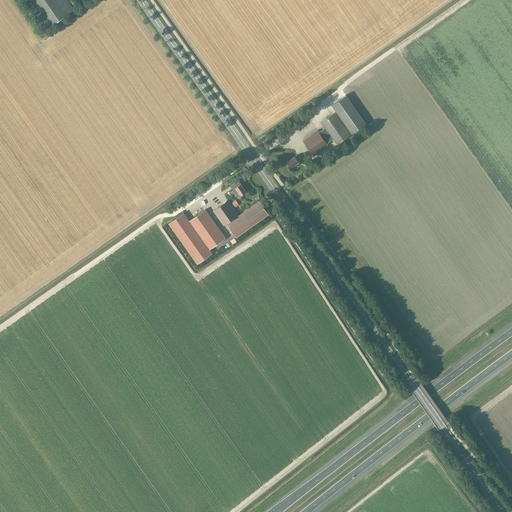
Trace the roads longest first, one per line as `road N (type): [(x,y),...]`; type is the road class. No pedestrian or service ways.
road 1 (secondary): [(502,511),(140,0)]
road 2 (motorway): [(511,331),(278,511)]
road 3 (motorway): [(306,511),(511,353)]
